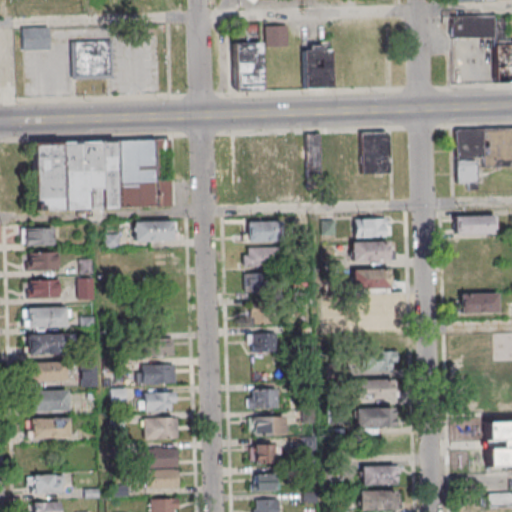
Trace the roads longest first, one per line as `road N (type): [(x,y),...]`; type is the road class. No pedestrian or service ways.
road 1 (residential): [(434,511),(417,0)]
road 2 (residential): [(216,511),(200,0)]
road 3 (tertiary): [(421,110),(0,122)]
